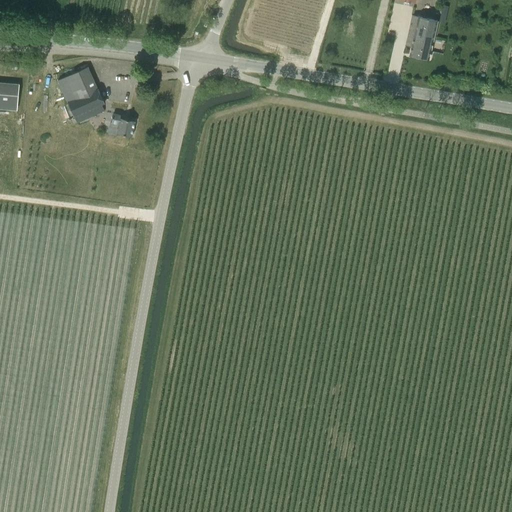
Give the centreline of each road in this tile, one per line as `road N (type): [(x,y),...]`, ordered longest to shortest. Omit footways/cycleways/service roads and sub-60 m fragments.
road 1 (unclassified): [(111,511),(202,60)]
road 2 (unclassified): [(511,108),(202,60)]
road 3 (unclassified): [(202,60),(0,34)]
